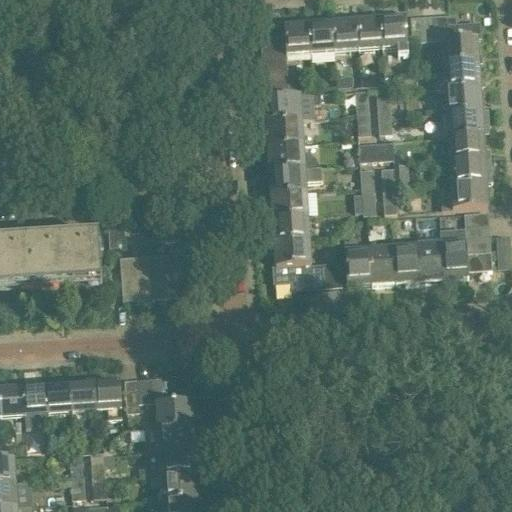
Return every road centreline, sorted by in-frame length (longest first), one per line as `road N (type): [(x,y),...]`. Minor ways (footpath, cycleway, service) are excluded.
road 1 (residential): [(229,334),(203,0)]
road 2 (residential): [(229,334),(511,320)]
road 3 (residential): [(0,350),(229,334)]
road 4 (residential): [(241,511),(229,334)]
